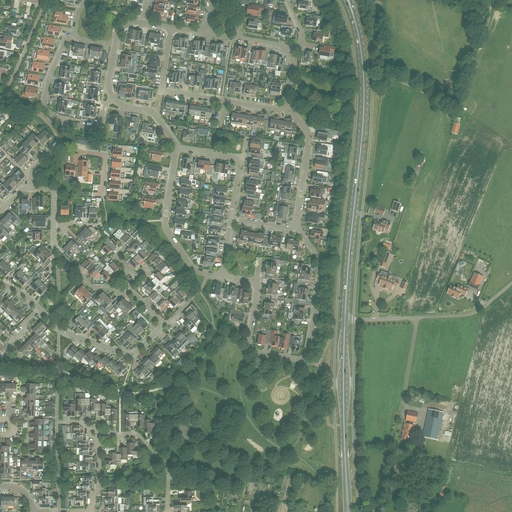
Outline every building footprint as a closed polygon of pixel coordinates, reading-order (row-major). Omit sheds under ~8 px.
[(164,10),(165,6),(168,6),(169,2),(157,0),(156,6),(154,5),(154,9),(164,10)] [(264,0),(264,4),(264,7),(263,9),(268,10),(269,5),(275,6),(275,0),(264,0)] [(311,7),(312,1),(305,0),(301,0),(301,2),(300,3),(297,2),(297,5),(299,5),(298,9),(308,10),(308,7),(311,7)] [(197,16),(198,10),(200,11),(200,7),(190,5),(189,8),(186,8),(185,14),(187,14),(197,16)] [(263,12),(263,9),(264,7),(257,6),(257,9),(248,7),(247,14),(251,14),(251,16),(258,17),(258,12),(263,12)] [(164,13),(164,10),(154,9),(153,12),(155,12),(154,18),(166,20),(167,14),(164,13)] [(67,25),(68,16),(62,15),(63,12),(56,11),(54,17),(57,18),(56,23),(67,25)] [(286,23),(287,16),(280,15),(280,12),(274,11),(273,17),(277,18),(276,22),(286,23)] [(196,21),(197,16),(187,14),(187,15),(186,15),(185,16),(184,17),(184,19),(185,20),(186,21),(186,23),(187,23),(197,25),(198,21),(196,21)] [(321,20),(321,17),(314,16),(313,19),(307,18),(306,26),(316,27),(317,20),(321,20)] [(261,27),(262,21),(254,20),(254,23),(249,22),(249,25),(247,25),(247,27),(248,28),(248,29),(257,30),(258,27),(261,27)] [(19,31),(19,28),(16,27),(16,25),(16,24),(13,23),(12,24),(11,27),(7,26),(7,29),(9,29),(8,34),(9,34),(9,37),(12,38),(13,38),(13,35),(16,35),(17,31),(19,31)] [(60,27),(49,26),(48,35),(58,36),(60,27)] [(293,34),(293,32),(291,31),(290,30),(291,28),(281,26),(280,32),(282,32),(281,36),(291,37),(291,34),(293,34)] [(135,41),(137,31),(134,31),(134,30),(131,30),(131,31),(129,37),(126,36),(124,44),(131,45),(132,40),(135,41)] [(143,32),(142,31),(140,31),(139,32),(137,31),(135,41),(138,42),(138,44),(141,44),(141,46),(143,46),(144,39),(142,39),(143,32)] [(329,38),(330,32),(321,31),(320,34),(314,33),(312,41),(322,42),(323,37),(329,38)] [(154,44),(155,35),(155,34),(155,33),(151,32),(150,34),(149,40),(145,40),(145,46),(150,47),(151,43),(154,44)] [(161,35),(160,34),(157,33),(156,35),(155,35),(154,44),(153,47),(162,49),(163,43),(160,42),(161,35)] [(11,45),(12,38),(9,37),(4,37),(4,40),(0,39),(0,46),(6,47),(7,44),(11,45)] [(53,48),(55,40),(44,38),(43,38),(43,39),(41,39),(41,42),(42,43),(44,44),(44,45),(44,47),(53,48)] [(187,48),(189,40),(182,39),(182,40),(181,51),(181,52),(186,53),(186,54),(189,54),(190,48),(187,48)] [(198,55),(200,43),(194,42),(193,49),(190,48),(189,54),(194,55),(195,54),(198,55)] [(205,50),(206,43),(200,42),(200,43),(198,55),(204,56),(204,57),(207,57),(208,51),(205,50)] [(78,57),(80,46),(79,45),(79,44),(76,44),(75,44),(75,45),(74,45),(73,51),(70,50),(69,57),(72,57),(72,56),(78,57)] [(83,57),(83,59),(86,59),(87,53),(84,53),(85,46),(84,46),(84,45),(81,45),(80,45),(80,46),(78,57),(83,57)] [(218,46),(212,45),(211,51),(208,51),(207,57),(212,58),(213,54),(217,55),(217,54),(218,46)] [(224,47),(224,46),(218,45),(218,46),(217,54),(217,55),(216,58),(225,59),(227,48),(224,47)] [(333,57),(334,47),(328,46),(327,49),(320,48),(319,55),(329,57),(329,56),(333,57)] [(95,59),(97,48),(91,47),(90,54),(87,53),(86,59),(89,60),(91,60),(95,59)] [(240,59),(242,48),(236,47),(235,54),(232,54),(231,60),(236,61),(236,59),(240,59)] [(102,49),(101,49),(100,48),(98,48),(97,48),(95,59),(94,62),(96,62),(98,61),(103,62),(103,63),(105,53),(102,53),(102,49)] [(246,57),(248,50),(247,50),(247,49),(246,49),(243,48),(243,49),(242,48),(240,59),(240,61),(244,61),(243,63),(248,64),(249,58),(246,57)] [(48,61),(49,52),(39,50),(39,51),(38,51),(37,52),(36,59),(48,61)] [(254,63),(258,64),(258,62),(258,61),(259,52),(254,51),(252,58),(249,58),(248,64),(254,65),(254,63)] [(264,59),(266,52),(259,51),(259,52),(258,61),(258,62),(258,64),(261,64),(261,65),(266,66),(267,62),(267,60),(264,59)] [(311,62),(313,53),(308,52),(306,54),(305,57),(304,58),(302,57),(301,61),(301,64),(307,65),(311,62)] [(130,63),(131,59),(135,60),(136,55),(130,54),(129,56),(123,55),(123,56),(121,57),(121,59),(122,61),(130,63)] [(276,64),(277,58),(277,56),(275,56),(275,55),(274,54),(272,54),(272,55),(271,55),(270,63),(267,62),(266,66),(266,68),(272,68),(273,64),(276,64)] [(160,62),(159,62),(159,61),(158,61),(158,57),(154,57),(148,56),(147,62),(151,62),(150,66),(157,67),(158,68),(158,67),(160,67),(160,62)] [(285,67),(286,63),(286,62),(282,61),(283,59),(282,59),(283,58),(282,57),(280,57),(279,58),(277,58),(276,64),(275,71),(284,72),(284,67),(285,67)] [(130,66),(130,63),(122,61),(122,62),(120,63),(120,66),(121,67),(121,68),(127,69),(127,72),(134,73),(135,67),(130,66)] [(42,73),(44,64),(34,62),(32,71),(42,73)] [(9,70),(10,66),(0,64),(0,80),(2,69),(9,70)] [(70,74),(70,71),(74,71),(75,66),(69,65),(68,68),(62,67),(61,72),(70,74)] [(159,68),(157,68),(157,67),(150,66),(149,66),(147,65),(146,69),(145,69),(144,75),(150,76),(153,77),(154,73),(156,74),(157,73),(158,73),(159,68)] [(183,77),(186,77),(186,72),(187,69),(187,68),(182,67),(181,70),(178,70),(177,71),(176,83),(181,84),(183,77)] [(101,79),(102,73),(95,72),(96,69),(89,68),(89,71),(93,72),(92,77),(101,79)] [(189,69),(188,69),(187,69),(186,72),(186,77),(185,78),(188,79),(187,86),(193,87),(193,86),(195,77),(194,77),(195,75),(195,74),(195,73),(194,73),(193,72),(192,72),(191,73),(190,73),(190,72),(190,71),(190,70),(189,70),(189,69)] [(69,77),(70,74),(61,72),(60,78),(67,79),(66,82),(69,82),(69,83),(72,83),(73,77),(69,77)] [(200,80),(203,80),(204,74),(199,73),(199,75),(198,75),(198,76),(195,75),(194,77),(195,77),(193,86),(199,87),(200,80)] [(211,89),(212,80),(212,79),(213,79),(213,77),(207,77),(207,75),(204,74),(203,80),(203,81),(206,82),(205,89),(211,90),(211,89)] [(38,85),(39,76),(29,75),(26,75),(26,78),(27,80),(28,80),(29,82),(29,84),(38,85)] [(217,90),(218,83),(221,83),(222,77),(217,76),(216,80),(213,79),(212,79),(212,80),(211,89),(217,90)] [(93,83),(100,84),(101,79),(92,77),(89,77),(88,82),(87,82),(87,85),(93,86),(93,83)] [(234,93),(236,83),(233,83),(233,79),(228,78),(227,85),(230,85),(229,92),(234,93)] [(249,96),(250,86),(251,86),(251,83),(248,82),(246,80),(244,80),(243,82),(244,82),(243,87),(244,87),(243,95),(249,96)] [(281,85),(278,84),(279,81),(269,80),(268,86),(272,86),(271,89),(280,91),(281,85)] [(64,90),(65,88),(68,88),(69,86),(69,83),(69,82),(66,82),(63,81),(63,84),(56,83),(56,85),(55,85),(54,89),(64,90)] [(240,94),(241,86),(243,87),(244,82),(243,82),(240,81),(239,81),(239,84),(236,83),(234,93),(240,94)] [(254,97),(255,90),(258,90),(259,83),(254,82),(253,86),(251,86),(250,86),(249,96),(254,97)] [(127,84),(118,83),(117,88),(120,88),(119,97),(120,97),(120,98),(123,98),(124,97),(125,97),(126,89),(127,84)] [(455,87),(447,83),(444,88),(452,93),(455,87)] [(98,96),(99,90),(92,89),(93,86),(87,85),(85,94),(98,96)] [(131,98),(132,90),(135,91),(136,86),(130,85),(129,89),(126,89),(125,97),(126,98),(126,99),(129,100),(130,98),(131,98)] [(143,100),(144,91),(141,90),(142,87),(136,86),(135,91),(135,92),(138,93),(137,99),(143,100)] [(36,98),(37,89),(27,87),(26,93),(23,92),(22,97),(27,98),(27,96),(36,98)] [(149,94),(153,95),(154,89),(148,88),(147,91),(144,91),(143,100),(148,101),(149,94)] [(64,94),(64,90),(54,89),(53,93),(55,94),(55,95),(61,96),(60,99),(66,100),(67,100),(67,97),(67,94),(64,94)] [(272,95),(279,97),(280,91),(271,89),(267,89),(266,97),(272,98),(272,95)] [(97,102),(98,96),(85,94),(84,102),(90,103),(90,101),(97,102)] [(67,108),(67,106),(71,107),(71,104),(72,103),(72,100),(67,100),(66,100),(65,102),(59,101),(58,107),(67,108)] [(170,114),(172,102),(167,101),(166,103),(163,102),(162,110),(163,110),(165,111),(165,112),(165,113),(170,114)] [(95,113),(96,107),(90,107),(90,103),(84,102),(83,108),(87,108),(86,112),(95,113)] [(178,114),(179,113),(180,103),(172,102),(170,114),(170,116),(175,116),(175,114),(178,114)] [(187,114),(188,106),(185,106),(186,104),(180,103),(179,113),(187,114)] [(72,112),(66,111),(67,108),(58,107),(57,113),(64,114),(63,117),(69,118),(70,115),(71,115),(72,112)] [(94,119),(95,113),(86,112),(85,117),(82,117),(81,120),(87,121),(88,118),(94,119)] [(120,133),(122,123),(118,122),(119,116),(115,115),(115,116),(112,115),(110,124),(115,125),(114,131),(116,132),(120,133)] [(275,131),(277,117),(274,117),(274,120),(271,120),(270,123),(267,122),(265,132),(269,133),(271,131),(272,130),(275,131)] [(127,123),(126,130),(131,131),(131,133),(136,134),(137,130),(138,119),(131,118),(130,123),(127,123)] [(296,129),(292,128),(292,124),(289,123),(290,120),(287,119),(285,132),(295,134),(296,129)] [(459,125),(454,123),(451,133),(456,135),(459,125)] [(155,136),(155,130),(154,129),(149,128),(148,126),(148,124),(143,124),(141,133),(147,134),(147,138),(148,139),(152,139),(153,139),(154,135),(155,136)] [(196,133),(197,130),(191,129),(190,132),(184,132),(184,136),(183,135),(182,141),(187,141),(187,140),(191,141),(192,137),(195,137),(196,133)] [(318,133),(317,139),(323,140),(322,141),(326,142),(326,141),(327,138),(332,138),(332,136),(337,136),(338,131),(333,131),(325,129),(325,134),(318,133)] [(52,137),(45,131),(41,134),(48,141),(52,137)] [(36,145),(40,141),(37,138),(38,138),(34,134),(30,138),(36,145)] [(40,141),(44,145),(48,141),(41,134),(38,138),(37,138),(40,141)] [(94,140),(76,137),(75,143),(93,146),(94,140)] [(36,145),(30,138),(26,142),(32,149),(36,145)] [(261,149),(263,150),(265,140),(259,139),(258,143),(251,141),(250,148),(251,148),(260,149),(261,149)] [(32,149),(26,142),(22,146),(29,152),(32,149)] [(10,149),(7,146),(5,144),(1,148),(6,153),(10,149)] [(296,155),(297,149),(294,148),(294,145),(288,144),(288,147),(289,148),(288,154),(296,155)] [(332,153),(333,146),(326,144),(325,148),(318,147),(317,154),(326,156),(327,152),(332,153)] [(133,147),(117,145),(117,149),(117,150),(113,150),(113,156),(116,157),(123,157),(123,152),(133,150),(133,147)] [(18,150),(22,154),(25,156),(29,152),(22,146),(18,150)] [(262,152),(260,152),(261,149),(260,149),(251,148),(250,154),(257,155),(257,158),(263,159),(264,155),(263,154),(263,153),(262,152)] [(164,157),(165,153),(150,150),(150,155),(152,155),(151,161),(152,161),(152,160),(160,162),(161,162),(162,157),(164,157)] [(296,155),(288,154),(285,153),(283,163),(291,164),(292,161),(295,161),(296,155)] [(22,154),(18,157),(25,164),(29,160),(25,156),(22,154)] [(25,164),(18,157),(14,161),(21,168),(25,164)] [(112,161),(112,167),(115,168),(122,168),(122,162),(132,161),(132,158),(123,157),(116,157),(116,160),(116,159),(116,161),(112,161)] [(327,167),(328,159),(321,158),(320,163),(316,162),(315,164),(314,165),(314,167),(315,168),(323,169),(324,166),(327,167)] [(192,174),(194,165),(190,164),(191,160),(184,159),(182,169),(187,170),(186,173),(192,174)] [(258,169),(259,166),(261,166),(261,165),(264,166),(265,160),(257,159),(257,162),(250,161),(249,168),(250,168),(258,169)] [(87,170),(88,162),(79,161),(78,168),(78,169),(87,170)] [(204,170),(205,162),(199,161),(198,168),(195,168),(194,173),(200,174),(201,170),(204,170)] [(210,170),(211,163),(205,162),(204,170),(207,171),(206,175),(212,176),(213,171),(210,170)] [(293,175),(294,168),(291,168),(291,164),(283,163),(281,163),(281,166),(283,167),(282,173),(293,175)] [(221,174),(223,165),(217,164),(216,171),(213,171),(212,176),(212,177),(218,178),(218,173),(221,174)] [(77,177),(78,169),(78,168),(75,168),(75,167),(71,167),(71,166),(66,165),(65,176),(77,177)] [(227,173),(229,166),(223,165),(221,174),(221,177),(224,177),(224,178),(229,179),(230,174),(227,173)] [(162,173),(162,169),(148,166),(147,170),(146,170),(145,171),(144,176),(145,177),(151,178),(151,177),(158,178),(159,172),(162,173)] [(22,174),(18,170),(16,168),(12,172),(21,181),(25,177),(22,174)] [(111,172),(111,178),(114,178),(121,179),(121,173),(131,172),(131,169),(122,168),(115,168),(115,170),(114,172),(111,172)] [(262,173),(263,170),(258,169),(250,168),(250,171),(248,171),(248,174),(255,175),(255,179),(262,180),(263,180),(264,175),(261,174),(261,173),(262,173)] [(87,178),(87,170),(78,169),(77,177),(87,178)] [(21,181),(12,172),(8,176),(11,178),(17,185),(21,181)] [(326,184),(327,180),(328,173),(322,172),(321,176),(314,175),(312,181),(326,184)] [(288,184),(289,181),(292,181),(293,175),(282,173),(281,173),(281,176),(282,176),(281,183),(282,183),(288,184)] [(11,178),(7,182),(14,189),(17,185),(11,178)] [(110,186),(110,189),(113,189),(120,190),(120,189),(120,184),(130,182),(130,180),(121,179),(114,178),(114,181),(113,183),(110,183),(109,183),(109,186),(110,186)] [(190,189),(191,184),(195,185),(196,181),(193,180),(181,178),(180,183),(182,183),(181,188),(190,189)] [(258,186),(258,185),(261,185),(262,180),(255,179),(254,179),(253,182),(247,181),(246,188),(247,188),(255,189),(256,186),(258,186)] [(14,189),(7,182),(3,186),(6,189),(10,193),(14,189)] [(159,189),(160,184),(145,182),(144,186),(147,187),(146,190),(144,190),(143,191),(142,193),(143,194),(147,195),(148,195),(149,192),(155,194),(156,194),(156,188),(159,189)] [(290,195),(291,188),(287,188),(288,184),(282,183),(281,187),(280,186),(279,193),(290,195)] [(227,194),(228,188),(214,186),(213,195),(225,197),(226,194),(227,194)] [(189,199),(190,194),(191,194),(192,194),(193,193),(193,191),(188,190),(179,188),(179,192),(180,193),(179,198),(189,199)] [(256,189),(255,189),(247,188),(246,194),(252,195),(252,198),(258,199),(260,200),(261,194),(258,194),(258,193),(256,192),(256,189)] [(320,194),(324,195),(325,189),(318,188),(318,191),(311,190),(310,196),(319,198),(320,194)] [(109,193),(109,200),(119,201),(119,195),(129,193),(129,190),(120,189),(120,190),(113,189),(113,192),(112,194),(109,193)] [(289,201),(290,195),(279,193),(277,203),(279,203),(285,204),(285,200),(289,201)] [(225,204),(226,198),(216,196),(214,205),(224,207),(224,204),(225,204)] [(33,211),(38,211),(38,208),(43,208),(43,198),(36,198),(36,204),(33,204),(33,211)] [(157,204),(157,200),(142,198),(141,202),(144,202),(143,208),(153,209),(153,210),(154,204),(157,204)] [(187,209),(188,204),(189,204),(190,204),(190,203),(191,201),(186,200),(178,198),(177,202),(178,203),(178,208),(187,209)] [(257,206),(258,199),(252,198),(251,198),(250,202),(245,201),(244,207),(252,209),(253,209),(253,206),(257,206)] [(324,208),(325,202),(317,200),(317,204),(309,202),(308,210),(318,212),(319,208),(324,208)] [(29,201),(22,201),(22,209),(20,209),(20,214),(26,214),(26,210),(28,210),(28,212),(31,212),(31,207),(29,207),(29,201)] [(390,210),(398,213),(400,204),(393,202),(390,210)] [(287,214),(288,208),(284,207),(285,204),(279,203),(278,209),(279,209),(279,213),(287,214)] [(96,218),(96,209),(93,209),(93,204),(86,204),(86,208),(86,210),(89,210),(89,218),(96,218)] [(224,214),(225,208),(211,206),(210,215),(222,217),(223,214),(224,214)] [(385,209),(377,206),(375,212),(383,215),(385,209)] [(252,213),(252,209),(244,207),(243,207),(242,214),(248,215),(247,218),(255,219),(260,220),(261,215),(256,214),(252,213)] [(86,213),(86,210),(86,208),(75,208),(75,218),(82,218),(82,213),(86,213)] [(185,219),(186,214),(187,214),(188,214),(189,213),(190,213),(190,210),(184,210),(176,208),(175,212),(177,213),(176,218),(185,219)] [(286,221),(287,214),(279,213),(274,212),(273,216),(276,217),(275,219),(276,219),(276,223),(282,224),(282,220),(286,221)] [(22,221),(16,216),(14,218),(10,214),(5,218),(12,225),(14,223),(17,226),(22,221)] [(321,221),(322,215),(316,214),(316,217),(309,216),(309,218),(307,218),(306,223),(312,225),(312,223),(317,224),(318,220),(321,221)] [(34,227),(46,227),(46,219),(40,219),(40,216),(31,216),(31,220),(34,220),(34,227)] [(222,224),(223,218),(209,216),(208,221),(212,222),(211,225),(220,227),(221,224),(222,224)] [(12,225),(5,218),(1,223),(5,227),(3,229),(8,234),(8,235),(13,230),(10,227),(12,225)] [(186,223),(186,220),(175,218),(174,223),(175,223),(174,228),(184,229),(185,223),(186,223)] [(382,224),(375,222),(373,229),(378,230),(377,231),(380,232),(380,231),(383,232),(385,228),(388,229),(390,223),(383,221),(382,224)] [(89,240),(97,232),(91,226),(89,229),(88,228),(87,229),(85,228),(83,230),(84,230),(81,233),(89,240)] [(221,234),(222,228),(211,226),(209,235),(219,237),(219,234),(221,234)] [(317,233),(316,233),(316,232),(315,232),(315,231),(312,231),(311,231),(310,231),(310,232),(310,233),(311,234),(311,237),(315,238),(315,240),(315,241),(315,242),(316,242),(316,243),(317,243),(317,245),(321,246),(322,240),(320,240),(320,238),(322,239),(322,236),(327,237),(328,230),(321,229),(321,232),(317,232),(317,233)] [(44,238),(44,234),(42,234),(42,233),(35,233),(35,230),(30,230),(28,232),(28,237),(33,237),(33,241),(42,241),(42,238),(44,238)] [(138,230),(131,237),(128,233),(121,240),(125,244),(128,241),(131,243),(132,242),(134,239),(134,240),(141,232),(138,230)] [(191,240),(191,236),(194,236),(195,232),(190,231),(181,230),(181,234),(182,234),(181,239),(191,240)] [(246,242),(247,232),(241,231),(241,237),(237,236),(236,243),(242,243),(242,241),(245,242),(246,242)] [(84,246),(89,240),(81,233),(79,235),(78,235),(76,237),(78,239),(76,241),(79,243),(84,249),(86,247),(84,246)] [(265,247),(266,241),(263,240),(264,234),(259,234),(257,244),(260,244),(260,246),(265,247)] [(275,246),(276,238),(276,236),(270,235),(269,241),(266,241),(265,247),(271,248),(271,246),(274,246),(275,246)] [(217,247),(218,242),(219,242),(220,238),(207,236),(206,239),(209,239),(208,245),(217,247)] [(120,242),(115,237),(110,241),(109,240),(107,238),(105,240),(109,244),(111,242),(116,247),(120,242)] [(282,238),(276,238),(275,246),(274,246),(274,248),(278,248),(277,250),(283,251),(284,245),(281,244),(282,238)] [(135,251),(139,247),(141,245),(137,241),(136,242),(134,240),(134,239),(132,242),(134,244),(129,249),(133,253),(132,254),(134,255),(134,256),(137,253),(135,251)] [(292,250),(293,242),(294,242),(294,240),(288,239),(287,245),(284,245),(283,251),(288,252),(289,250),(292,250)] [(112,251),(107,246),(109,244),(105,240),(103,242),(106,245),(102,250),(108,255),(109,255),(111,253),(111,252),(112,251)] [(85,249),(84,249),(79,243),(76,246),(72,241),(68,246),(74,252),(77,250),(78,251),(82,251),(87,257),(90,255),(85,249)] [(298,248),(299,243),(294,242),(293,242),(292,250),(292,252),(295,252),(295,254),(300,255),(301,249),(298,248)] [(38,260),(40,258),(47,252),(42,247),(38,251),(33,246),(28,251),(31,254),(32,253),(34,255),(36,258),(38,260)] [(74,260),(74,253),(74,252),(68,246),(63,250),(67,255),(65,257),(71,263),(74,260)] [(218,248),(210,247),(206,246),(206,249),(207,249),(206,255),(216,257),(216,252),(218,252),(218,248)] [(148,257),(145,253),(147,251),(144,249),(142,251),(139,247),(135,251),(137,253),(134,256),(137,258),(142,263),(148,257)] [(47,252),(40,258),(42,260),(40,262),(42,263),(40,265),(44,269),(50,263),(47,260),(51,256),(47,252)] [(163,257),(161,255),(160,256),(159,255),(159,254),(157,252),(155,252),(154,254),(154,253),(152,255),(149,258),(148,259),(153,263),(156,260),(158,262),(159,261),(163,257)] [(385,252),(380,266),(384,268),(390,253),(385,252)] [(0,272),(1,273),(7,266),(4,263),(8,260),(6,258),(9,256),(6,254),(1,259),(3,261),(0,264),(0,272)] [(142,263),(137,258),(134,256),(134,255),(132,254),(130,256),(134,259),(128,265),(133,270),(134,268),(136,270),(139,267),(138,266),(140,265),(142,263)] [(213,262),(215,262),(215,258),(201,255),(199,265),(213,267),(213,262)] [(167,266),(163,262),(164,261),(165,260),(163,257),(159,261),(158,262),(157,263),(159,265),(157,268),(161,272),(160,273),(161,273),(161,274),(162,274),(163,274),(164,274),(165,274),(166,273),(165,273),(169,269),(167,266)] [(94,265),(95,265),(97,262),(95,260),(92,260),(91,259),(89,259),(87,261),(86,260),(81,266),(85,270),(90,265),(92,268),(94,265)] [(276,270),(276,267),(278,267),(279,260),(273,259),(272,264),(266,263),(265,269),(267,269),(276,270)] [(115,273),(119,269),(111,261),(108,264),(107,263),(105,265),(106,267),(105,268),(108,270),(110,268),(115,273)] [(5,277),(11,272),(13,274),(16,271),(18,269),(14,265),(13,267),(10,264),(7,266),(1,273),(5,277)] [(310,276),(310,275),(311,270),(305,269),(305,265),(299,264),(298,270),(300,271),(300,274),(301,274),(310,276)] [(18,282),(25,275),(27,273),(23,268),(24,267),(22,265),(18,269),(16,271),(18,273),(14,278),(13,279),(16,282),(17,281),(18,282)] [(102,270),(98,266),(97,267),(95,265),(94,265),(92,268),(89,271),(91,273),(89,274),(93,279),(102,270)] [(110,277),(106,272),(108,270),(105,268),(103,270),(105,271),(101,276),(104,279),(103,280),(105,282),(107,282),(110,279),(109,278),(110,277)] [(276,273),(277,270),(276,270),(267,269),(266,274),(272,275),(271,280),(275,280),(277,280),(279,274),(276,273)] [(164,278),(159,272),(154,276),(159,281),(157,283),(159,286),(161,284),(162,284),(164,282),(166,283),(169,280),(168,278),(167,276),(165,277),(164,278)] [(40,274),(36,278),(34,280),(36,282),(32,286),(31,288),(33,290),(35,290),(36,291),(43,284),(40,282),(42,280),(40,278),(42,276),(40,274)] [(310,282),(311,276),(310,275),(310,276),(301,274),(300,277),(298,277),(297,284),(303,285),(304,281),(310,282)] [(386,277),(379,274),(377,279),(381,281),(379,285),(383,287),(387,289),(388,288),(392,290),(393,286),(397,287),(399,282),(391,279),(392,278),(387,276),(386,277)] [(469,281),(471,281),(468,286),(477,290),(479,285),(474,283),(477,276),(472,274),(469,281)] [(23,287),(29,281),(31,283),(34,280),(36,278),(34,276),(31,278),(29,277),(28,278),(25,275),(18,282),(23,287)] [(281,288),(282,281),(277,280),(275,280),(275,284),(269,283),(268,289),(277,290),(277,291),(278,291),(279,287),(281,288)] [(155,285),(150,281),(146,285),(143,288),(147,292),(148,291),(151,294),(154,291),(153,290),(153,289),(156,286),(157,288),(159,286),(157,283),(155,285)] [(47,293),(53,288),(50,286),(49,287),(48,285),(46,287),(43,284),(36,291),(39,293),(38,295),(40,297),(45,291),(47,293)] [(222,302),(223,294),(220,293),(221,285),(214,284),(213,288),(212,288),(211,294),(216,295),(216,296),(217,297),(219,298),(219,300),(219,301),(220,302),(222,302)] [(303,289),(303,285),(297,284),(296,290),(298,291),(298,294),(307,295),(306,295),(308,296),(309,290),(303,289)] [(79,299),(87,291),(83,286),(79,290),(75,286),(69,292),(74,297),(76,295),(79,299)] [(237,299),(238,289),(235,288),(235,287),(232,286),(232,288),(228,287),(227,293),(225,293),(224,299),(226,300),(228,298),(229,300),(232,301),(232,302),(233,304),(234,304),(234,308),(235,308),(236,299),(237,299)] [(455,298),(455,297),(458,298),(460,293),(465,295),(467,289),(459,286),(457,289),(451,286),(447,293),(451,295),(451,296),(455,298)] [(175,290),(173,292),(174,293),(173,294),(178,300),(181,297),(182,299),(186,296),(187,295),(181,289),(179,287),(175,291),(175,290)] [(160,298),(163,296),(155,289),(153,290),(154,291),(155,291),(149,297),(153,301),(154,300),(157,302),(160,298)] [(247,304),(249,294),(243,293),(243,290),(239,289),(238,289),(237,299),(237,300),(237,299),(240,300),(239,303),(247,304)] [(285,302),(285,299),(278,298),(279,294),(276,294),(277,291),(277,290),(268,289),(267,289),(266,295),(272,296),(271,300),(277,301),(285,302)] [(90,302),(88,299),(92,296),(87,291),(79,299),(84,303),(82,305),(84,307),(90,302)] [(172,298),(168,302),(170,304),(174,308),(178,304),(176,302),(178,300),(173,294),(174,293),(173,292),(170,295),(171,296),(172,298)] [(98,302),(101,304),(108,298),(103,293),(95,301),(93,299),(91,301),(95,305),(98,302)] [(306,301),(306,295),(307,295),(298,294),(296,293),(296,297),(294,297),(293,303),(299,304),(300,300),(306,301)] [(164,311),(169,306),(169,305),(168,304),(167,303),(163,300),(165,298),(163,296),(160,298),(157,302),(158,301),(160,303),(158,305),(162,310),(162,309),(164,311)] [(108,307),(112,302),(108,298),(101,304),(103,307),(100,310),(104,314),(108,311),(110,309),(108,307)] [(118,313),(121,310),(128,304),(123,299),(115,308),(113,306),(110,309),(108,311),(110,313),(113,310),(116,312),(116,311),(118,313)] [(4,311),(14,302),(12,300),(9,302),(7,300),(3,304),(0,307),(4,311)] [(276,307),(277,301),(271,300),(270,304),(264,303),(263,309),(265,309),(274,310),(274,307),(276,307)] [(8,316),(15,309),(13,307),(16,304),(14,302),(4,311),(8,316)] [(303,315),(304,309),(298,308),(299,304),(293,303),(291,310),(294,310),(293,314),(294,314),(303,315)] [(125,321),(130,316),(128,314),(133,309),(128,304),(121,310),(124,313),(120,316),(125,321)] [(199,319),(193,313),(197,310),(192,305),(186,310),(188,313),(185,316),(189,320),(194,325),(199,319)] [(13,320),(22,310),(20,308),(18,311),(15,309),(8,316),(13,320)] [(275,321),(277,314),(274,314),(275,310),(274,310),(265,309),(264,315),(270,316),(269,320),(275,321)] [(17,324),(24,317),(22,315),(25,312),(22,310),(13,320),(17,324)] [(243,323),(244,316),(240,315),(241,312),(230,310),(229,317),(233,317),(232,321),(243,323)] [(78,327),(84,321),(82,319),(85,315),(81,311),(75,316),(78,318),(73,323),(78,327)] [(148,326),(144,321),(146,319),(140,313),(138,315),(138,316),(137,317),(137,319),(139,321),(137,323),(144,330),(148,326)] [(304,321),(305,315),(303,315),(294,314),(294,317),(292,317),(291,321),(291,323),(297,324),(298,320),(304,321)] [(82,332),(90,324),(91,324),(93,326),(94,324),(94,325),(97,321),(95,319),(91,323),(89,321),(86,323),(84,321),(78,327),(82,332)] [(93,330),(98,334),(104,328),(106,326),(103,323),(99,319),(97,321),(94,325),(96,327),(93,330)] [(190,331),(195,326),(194,325),(189,320),(183,325),(187,329),(187,328),(190,332),(190,331)] [(48,329),(41,322),(37,326),(44,333),(48,329)] [(144,330),(137,323),(134,326),(132,324),(129,324),(128,325),(128,324),(127,325),(127,326),(126,327),(128,328),(132,332),(133,333),(135,331),(139,335),(144,330)] [(44,333),(37,326),(32,331),(36,334),(40,338),(40,337),(42,339),(46,335),(44,333)] [(109,336),(113,332),(116,329),(114,327),(111,330),(106,326),(104,328),(98,334),(102,339),(105,336),(108,338),(109,336)] [(135,339),(130,335),(132,332),(128,328),(124,332),(125,333),(122,336),(123,337),(130,344),(135,339)] [(188,340),(194,335),(190,331),(190,332),(187,328),(187,329),(184,331),(182,330),(180,332),(182,334),(188,340)] [(268,339),(270,332),(266,331),(266,333),(263,332),(262,336),(259,335),(258,345),(264,346),(265,339),(268,339)] [(269,339),(269,343),(272,343),(272,346),(278,347),(279,339),(280,339),(280,338),(276,337),(277,335),(276,335),(276,332),(271,331),(269,339)] [(188,340),(182,334),(180,332),(175,337),(176,339),(183,346),(183,345),(188,340)] [(45,343),(42,339),(40,337),(40,338),(36,334),(32,338),(39,345),(41,347),(45,343)] [(278,347),(278,348),(284,349),(285,347),(288,347),(289,343),(290,335),(285,334),(284,337),(283,337),(283,339),(280,339),(279,339),(278,347)] [(126,348),(130,344),(123,337),(122,336),(121,335),(118,338),(114,341),(120,347),(123,345),(126,348)] [(299,351),(300,341),(301,341),(302,338),(301,337),(297,336),(296,337),(291,336),(290,342),(293,343),(292,350),(299,351)] [(36,348),(39,345),(32,338),(28,343),(35,350),(36,348)] [(179,353),(185,347),(183,345),(183,346),(176,339),(173,342),(172,340),(169,343),(176,349),(179,353)] [(30,354),(35,350),(28,343),(23,347),(30,354)] [(79,352),(71,343),(65,349),(68,352),(67,353),(73,358),(75,357),(74,357),(79,352)] [(171,355),(176,349),(169,343),(164,348),(171,355)] [(26,358),(30,354),(23,347),(19,351),(26,358)] [(159,359),(164,354),(158,347),(152,353),(154,354),(159,359)] [(83,358),(90,352),(90,351),(88,349),(84,353),(81,350),(79,352),(74,357),(75,357),(80,362),(83,358)] [(48,360),(45,356),(44,357),(45,355),(42,352),(40,355),(43,358),(47,362),(48,360)] [(90,361),(97,355),(94,352),(93,354),(90,352),(83,358),(88,363),(90,362),(90,361)] [(155,366),(161,361),(159,359),(154,354),(149,359),(149,360),(154,364),(153,365),(155,366)] [(102,360),(97,355),(90,361),(90,362),(97,368),(99,367),(97,365),(99,364),(99,363),(102,360)] [(106,367),(113,360),(110,358),(109,360),(106,357),(102,360),(99,363),(99,364),(105,369),(106,367)] [(148,370),(149,369),(153,365),(154,364),(149,360),(149,359),(147,358),(142,363),(148,370)] [(118,366),(118,365),(113,360),(106,367),(112,372),(113,371),(113,370),(118,366)] [(149,369),(148,370),(142,363),(139,365),(141,367),(138,370),(137,369),(134,372),(139,377),(142,374),(147,379),(152,373),(149,369)] [(123,376),(128,371),(128,370),(126,368),(125,369),(120,364),(118,365),(118,366),(113,370),(113,371),(119,376),(121,373),(123,376)] [(85,407),(85,394),(81,394),(81,397),(81,400),(75,400),(75,405),(75,412),(82,412),(82,407),(85,407)] [(96,402),(96,400),(90,400),(90,397),(90,396),(88,394),(85,394),(85,407),(89,407),(89,412),(96,412),(96,402)] [(75,405),(69,405),(69,402),(64,402),(64,412),(68,412),(68,416),(75,416),(75,412),(75,405)] [(106,407),(107,407),(107,405),(100,405),(100,402),(96,402),(96,412),(99,412),(99,417),(106,417),(106,407)] [(117,422),(117,410),(111,410),(111,407),(107,407),(106,407),(106,417),(110,417),(110,422),(117,422)] [(437,440),(443,412),(428,409),(423,437),(437,440)] [(418,413),(408,411),(406,420),(405,424),(402,439),(407,440),(408,436),(411,437),(414,426),(415,426),(418,413)] [(130,427),(130,422),(134,422),(134,413),(129,413),(129,416),(123,416),(123,427),(130,427)] [(144,421),(144,416),(138,416),(138,413),(134,413),(134,422),(137,422),(137,427),(144,427),(144,421)] [(155,427),(155,418),(150,418),(150,421),(144,421),(144,427),(144,432),(151,432),(151,427),(155,427)] [(138,458),(138,449),(135,449),(135,444),(127,444),(127,449),(127,455),(133,455),(133,458),(138,458)] [(127,460),(127,455),(127,449),(120,449),(120,454),(117,454),(117,463),(121,463),(121,460),(127,460)] [(109,457),(106,457),(106,468),(111,468),(111,465),(117,465),(117,463),(117,454),(109,454),(109,457)] [(119,490),(118,490),(118,486),(108,486),(108,492),(102,492),(102,497),(115,497),(118,497),(118,494),(119,494),(120,493),(120,491),(119,490)] [(192,503),(192,497),(195,497),(195,492),(185,492),(185,495),(180,495),(180,503),(187,503),(192,503)] [(159,505),(159,500),(153,500),(153,494),(147,494),(147,498),(144,498),(144,505),(147,505),(159,505)] [(8,507),(8,497),(7,497),(6,496),(2,496),(2,497),(2,503),(0,503),(0,511),(1,511),(2,510),(4,510),(5,510),(4,507),(8,507)] [(15,503),(14,497),(14,496),(10,496),(10,497),(8,497),(8,507),(18,507),(18,503),(15,503)] [(49,504),(49,497),(46,497),(36,497),(36,502),(39,502),(39,504),(40,504),(40,508),(50,508),(50,504),(49,504)] [(187,509),(187,503),(180,503),(175,503),(175,510),(180,510),(180,511),(189,511),(190,509),(187,509)]
